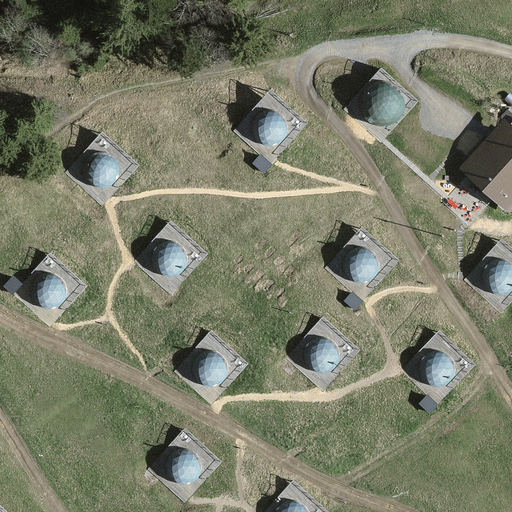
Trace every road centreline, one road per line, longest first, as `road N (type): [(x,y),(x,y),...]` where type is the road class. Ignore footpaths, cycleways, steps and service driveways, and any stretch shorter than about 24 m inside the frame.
road 1 (track): [(0,316),(118,366),(403,511)]
road 2 (track): [(511,390),(374,173),(310,95),(310,57)]
road 3 (track): [(310,57),(333,45),(409,37),(511,49)]
